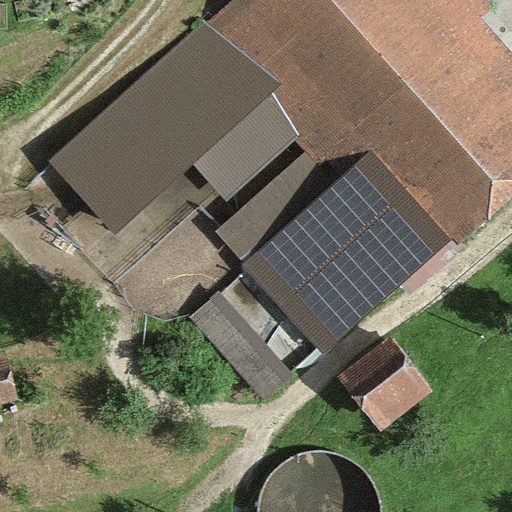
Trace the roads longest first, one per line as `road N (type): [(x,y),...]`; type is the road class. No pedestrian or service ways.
road 1 (track): [(279,417),(196,413),(164,399),(6,186),(21,144),(160,0)]
road 2 (track): [(511,219),(279,417),(181,511)]
